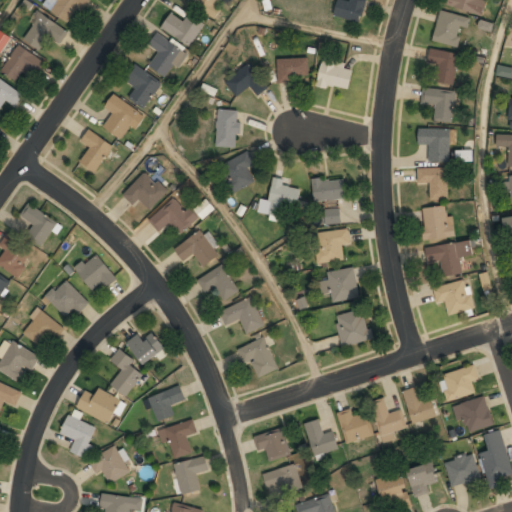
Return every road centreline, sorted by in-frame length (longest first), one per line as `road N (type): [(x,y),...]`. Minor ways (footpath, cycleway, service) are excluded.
road 1 (residential): [(411,0),(388,100),(386,167),(389,232),(416,358)]
road 2 (residential): [(221,417),(205,370),(154,284),(98,219),(25,166)]
road 3 (residential): [(511,326),(221,417)]
road 4 (residential): [(18,511),(23,465),(59,380),(88,339),(154,284)]
road 5 (residential): [(0,198),(142,0)]
